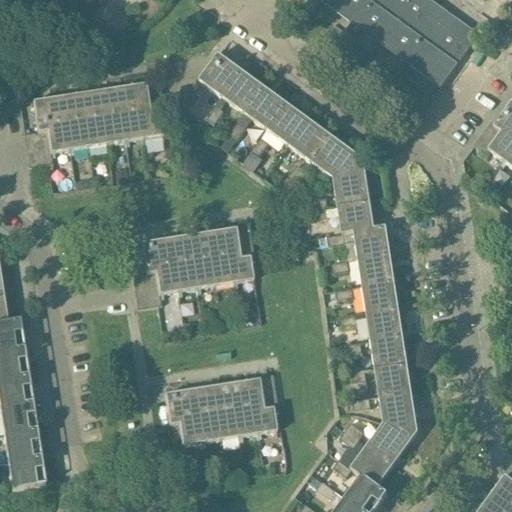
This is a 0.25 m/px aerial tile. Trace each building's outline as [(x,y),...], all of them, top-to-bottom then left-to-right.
[(20,0),(16,6),(42,26),(60,0),(20,0)] [(459,67),(480,38),(427,0),(324,0),(321,4),(351,26),(344,36),(354,43),(361,33),(442,91),(459,67)] [(199,85),(222,102),(242,74),(219,58),(199,85)] [(222,102),(245,118),(264,90),(242,74),(222,102)] [(144,89),(126,92),(131,122),(140,121),(144,143),(163,140),(160,118),(148,119),(147,112),(146,105),(145,98),(144,91),(144,89)] [(160,89),(144,91),(145,98),(161,96),(160,89)] [(245,118),(267,134),(287,107),(264,90),(245,118)] [(125,146),(144,143),(140,121),(131,122),(126,92),(108,95),(112,125),(122,123),(125,146)] [(194,93),(184,107),(193,113),(203,99),(194,93)] [(108,95),(89,98),(94,128),(103,126),(107,149),(125,146),(122,123),(112,125),(108,95)] [(161,96),(145,98),(146,105),(162,103),(161,96)] [(88,152),(107,149),(103,126),(94,128),(89,98),(70,100),(75,130),(84,129),(88,152)] [(70,100),(52,103),(57,133),(66,132),(69,155),(88,152),(84,129),(75,130),(70,100)] [(57,133),(52,103),(32,106),(37,136),(47,135),(49,146),(50,157),(52,158),(69,155),(66,132),(57,133)] [(162,103),(146,105),(147,112),(163,110),(162,103)] [(490,154),(489,155),(504,166),(511,155),(511,142),(511,139),(511,106),(495,130),(503,136),(498,142),(494,148),(490,154)] [(267,134),(289,150),(309,123),(287,107),(267,134)] [(216,109),(206,123),(216,129),(225,116),(216,109)] [(163,110),(147,112),(148,119),(160,118),(164,117),(164,115),(163,110)] [(331,139),(309,123),(289,150),(311,166),(331,139)] [(239,125),(229,139),(237,145),(247,131),(239,125)] [(498,142),(503,136),(495,130),(491,127),(486,134),(498,142)] [(486,134),(482,139),(494,148),(498,142),(486,134)] [(25,150),(49,146),(47,135),(37,136),(23,138),(25,150)] [(311,166),(333,182),(348,172),(351,177),(366,174),(364,163),(331,139),(311,166)] [(490,154),(494,148),(482,139),(478,145),(490,154)] [(261,141),(251,155),(259,161),(269,148),(261,141)] [(490,154),(478,145),(474,151),(485,160),(489,155),(490,154)] [(50,157),(49,146),(25,150),(27,161),(50,157)] [(52,158),(50,157),(27,161),(28,172),(53,168),(52,158)] [(296,188),(306,174),(298,168),(288,182),(296,188)] [(116,187),(128,185),(126,172),(114,174),(116,187)] [(371,205),(366,174),(351,177),(348,172),(333,182),(338,210),(371,205)] [(306,174),(296,188),(304,194),(314,180),(306,174)] [(75,193),(90,191),(88,183),(74,185),(75,193)] [(483,195),(494,203),(502,191),(492,183),(483,195)] [(312,215),(328,212),(327,203),(311,205),(312,215)] [(375,231),(371,205),(338,210),(343,239),(354,238),(354,236),(375,233),(375,231)] [(328,212),(312,215),(314,224),(330,222),(328,212)] [(249,228),(234,231),(234,234),(235,236),(250,234),(249,228)] [(387,230),(375,231),(375,233),(354,236),(354,238),(358,263),(391,258),(387,230)] [(234,234),(216,237),(221,268),(230,266),(233,289),(254,286),(252,272),(250,263),(239,265),(238,258),(237,251),(236,243),(235,236),(234,234)] [(250,234),(235,236),(236,243),(251,241),(250,234)] [(216,237),(198,240),(202,270),(211,269),(215,291),(233,289),(230,266),(221,268),(216,237)] [(344,248),(343,239),(327,241),(328,251),(344,248)] [(179,243),(183,274),(192,272),(196,294),(215,291),(211,269),(202,270),(198,240),(179,243)] [(251,241),(236,243),(237,251),(252,248),(251,241)] [(160,246),(165,276),(174,275),(177,297),(196,294),(192,272),(183,274),(179,243),(160,246)] [(157,287),(159,298),(159,300),(177,297),(174,275),(165,276),(160,246),(141,248),(145,278),(156,277),(157,287)] [(252,248),(237,251),(238,258),(253,255),(252,248)] [(253,255),(238,258),(239,265),(250,263),(254,263),(254,260),(253,255)] [(358,263),(362,291),(395,286),(391,258),(358,263)] [(331,268),(332,273),(333,278),(348,275),(347,265),(331,268)] [(132,280),(133,291),(157,287),(156,277),(145,278),(132,280)] [(362,291),(366,319),(400,314),(395,286),(362,291)] [(133,291),(135,302),(159,298),(157,287),(133,291)] [(351,292),(335,295),(337,305),(353,303),(351,292)] [(161,310),(159,300),(159,298),(135,302),(137,314),(161,310)] [(366,319),(371,346),(404,341),(400,314),(366,319)] [(356,320),(340,322),(341,332),(357,330),(356,320)] [(20,325),(7,327),(0,328),(0,357),(24,353),(20,325)] [(184,336),(195,334),(193,326),(183,327),(184,336)] [(371,346),(375,373),(408,368),(404,341),(371,346)] [(360,347),(344,350),(346,360),(362,357),(360,347)] [(0,357),(0,385),(28,381),(24,353),(0,357)] [(375,373),(379,401),(413,396),(408,368),(375,373)] [(365,375),(348,378),(350,388),(366,385),(365,375)] [(0,385),(0,413),(32,409),(28,381),(0,385)] [(257,385),(239,388),(244,418),(254,417),(257,439),(276,436),(273,414),(262,415),(261,408),(260,401),(259,394),(258,387),(257,385)] [(272,385),(258,387),(259,394),(274,392),(272,385)] [(239,442),(257,439),(254,417),(244,418),(239,388),(221,391),(225,421),(235,419),(239,442)] [(221,391),(202,394),(207,424),(216,422),(220,445),(239,442),(235,419),(225,421),(221,391)] [(274,392),(259,394),(260,401),(275,399),(274,392)] [(201,448),(220,445),(216,422),(207,424),(202,394),(183,397),(188,427),(197,425),(201,448)] [(379,401),(383,428),(397,431),(396,436),(412,448),(419,438),(413,396),(379,401)] [(182,439),(183,450),(183,451),(201,448),(197,425),(188,427),(183,397),(164,400),(169,430),(180,428),(182,439)] [(275,399),(260,401),(261,408),(276,406),(275,399)] [(369,402),(353,405),(354,415),(371,413),(369,402)] [(276,406),(261,408),(262,415),(273,414),(277,413),(276,406)] [(0,413),(0,417),(4,441),(37,436),(32,409),(0,413)] [(346,434),(359,444),(365,436),(351,427),(346,434)] [(156,432),(157,443),(182,439),(180,428),(169,430),(156,432)] [(395,471),(412,448),(396,436),(397,431),(383,428),(368,450),(395,471)] [(346,434),(340,442),(353,452),(359,444),(346,434)] [(4,441),(8,468),(41,463),(37,436),(4,441)] [(183,450),(182,439),(157,443),(159,454),(183,450)] [(185,462),(183,451),(183,450),(159,454),(161,466),(185,462)] [(379,492),(395,471),(368,450),(350,474),(351,475),(359,480),(378,493),(379,492)] [(45,491),(41,463),(8,468),(12,496),(45,491)] [(347,481),(351,475),(350,474),(338,464),(333,472),(347,481)] [(502,476),(507,480),(508,481),(511,475),(511,465),(511,464),(502,476)] [(275,476),(273,467),(264,469),(266,478),(275,476)] [(359,480),(344,501),(358,511),(378,511),(388,499),(379,492),(378,493),(359,480)] [(507,480),(495,495),(511,506),(511,483),(508,481),(507,480)] [(323,486),(317,494),(331,504),(337,496),(323,486)] [(511,511),(511,506),(495,495),(484,510),(486,511),(511,511)] [(358,511),(344,501),(336,511),(358,511)]
